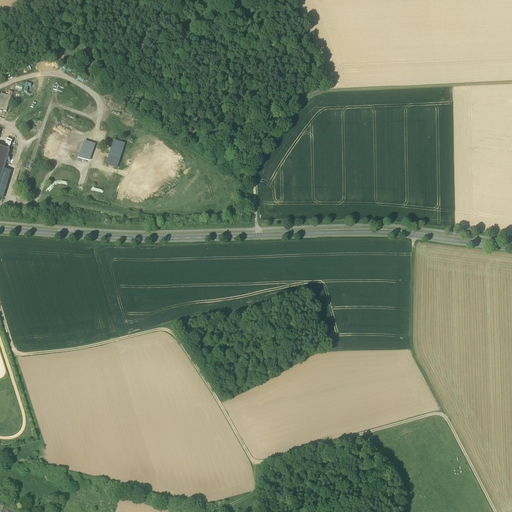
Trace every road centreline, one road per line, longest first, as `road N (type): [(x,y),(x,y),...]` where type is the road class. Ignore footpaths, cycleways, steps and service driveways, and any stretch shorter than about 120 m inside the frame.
road 1 (track): [(0,306),(15,355),(170,326),(252,463),(442,410),(495,511)]
road 2 (tertiary): [(0,229),(110,237),(381,232),(511,247)]
road 3 (track): [(294,0),(326,92),(306,98),(251,174),(257,234)]
